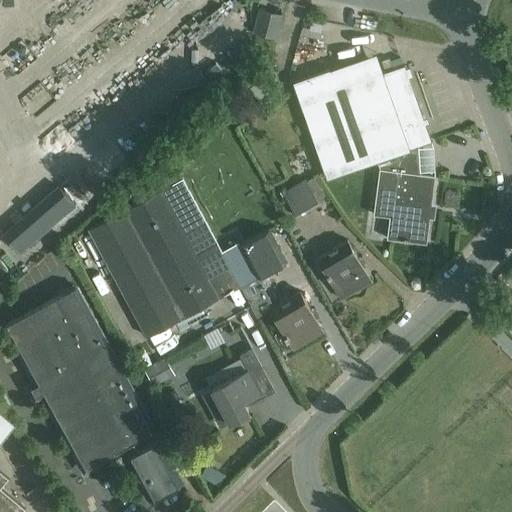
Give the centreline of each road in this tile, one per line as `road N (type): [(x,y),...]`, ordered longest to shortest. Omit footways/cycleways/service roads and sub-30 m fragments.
road 1 (unclassified): [(315,426),(495,248),(511,215)]
road 2 (unclassified): [(511,158),(474,61),(467,13)]
road 3 (unclassified): [(226,511),(315,426)]
